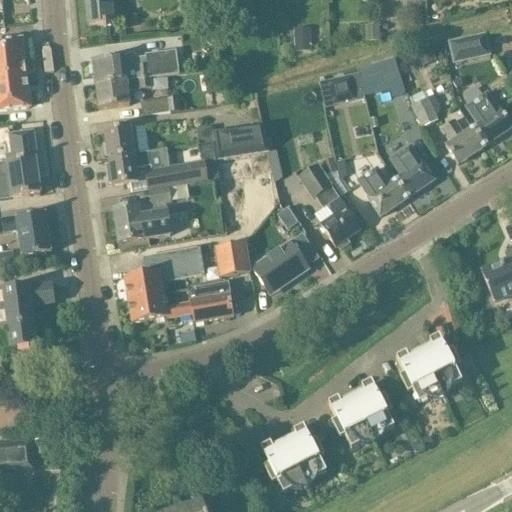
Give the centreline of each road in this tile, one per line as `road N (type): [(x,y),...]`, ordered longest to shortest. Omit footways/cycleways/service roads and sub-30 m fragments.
road 1 (residential): [(105,380),(54,0)]
road 2 (residential): [(212,357),(255,412),(290,421),(324,408),(425,322),(436,292),(434,266),(418,239)]
road 3 (residential): [(418,239),(266,336),(212,357)]
